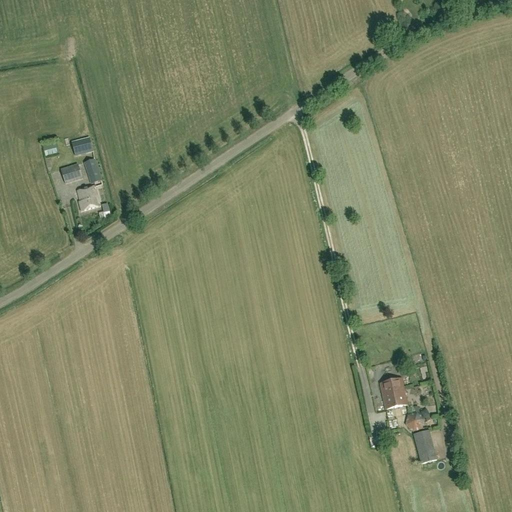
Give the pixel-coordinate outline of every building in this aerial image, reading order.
[(75,157),(93,153),(89,139),(72,143),(75,157)] [(92,185),(101,182),(94,161),(84,164),(92,185)] [(65,186),(82,180),(78,166),(61,172),(65,186)] [(82,213),(100,207),(94,187),(77,192),(80,203),(79,204),(82,213)] [(386,411),(407,406),(401,380),(381,385),(386,411)] [(427,410),(421,414),(424,419),(430,416),(427,410)] [(423,430),(425,420),(417,413),(407,416),(405,426),(413,433),(423,430)] [(414,436),(421,465),(437,461),(429,432),(414,436)]
